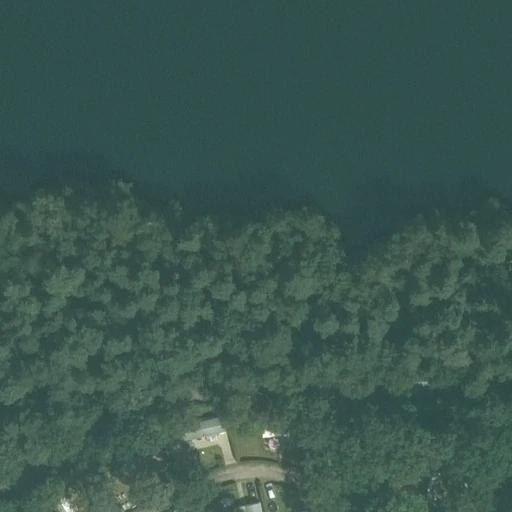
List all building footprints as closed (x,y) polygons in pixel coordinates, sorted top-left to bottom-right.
[(222,415),(179,426),(182,440),(226,430),(222,415)] [(292,422),(263,424),(263,436),(292,434),(292,422)] [(157,444),(170,436),(162,424),(149,432),(157,444)] [(439,437),(390,464),(396,473),(397,475),(411,467),(445,448),(439,437)] [(511,440),(475,462),(481,473),(484,471),(509,457),(511,455),(511,440)] [(144,443),(104,470),(112,483),(153,456),(144,443)] [(74,511),(61,491),(51,498),(60,511),(74,511)] [(48,511),(42,500),(20,511),(48,511)] [(261,511),(259,502),(246,505),(247,511),(261,511)]
